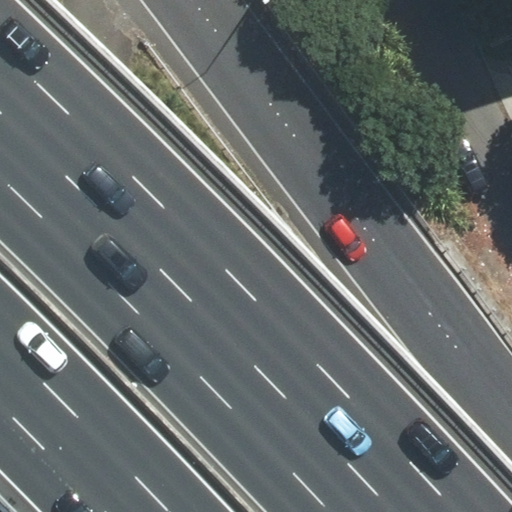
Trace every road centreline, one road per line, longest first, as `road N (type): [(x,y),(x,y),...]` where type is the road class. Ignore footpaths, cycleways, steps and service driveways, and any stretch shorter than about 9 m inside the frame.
road 1 (motorway): [(0,146),(353,511)]
road 2 (motorway): [(197,0),(511,392)]
road 3 (motorway): [(193,511),(0,307)]
road 4 (residential): [(511,187),(418,0)]
